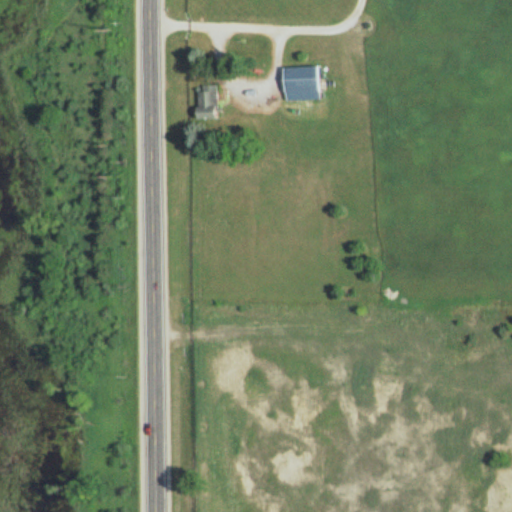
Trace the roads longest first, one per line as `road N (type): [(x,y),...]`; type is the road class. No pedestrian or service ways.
road 1 (secondary): [(161,511),(156,0)]
road 2 (residential): [(380,0),(379,25),(157,19)]
